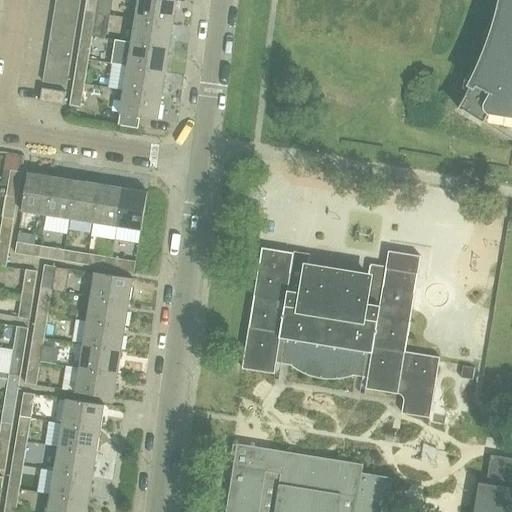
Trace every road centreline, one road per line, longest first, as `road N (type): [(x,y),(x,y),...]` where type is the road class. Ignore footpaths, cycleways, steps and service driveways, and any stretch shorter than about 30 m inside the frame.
road 1 (residential): [(160,511),(202,166)]
road 2 (residential): [(202,166),(0,132)]
road 3 (residential): [(202,166),(224,0)]
